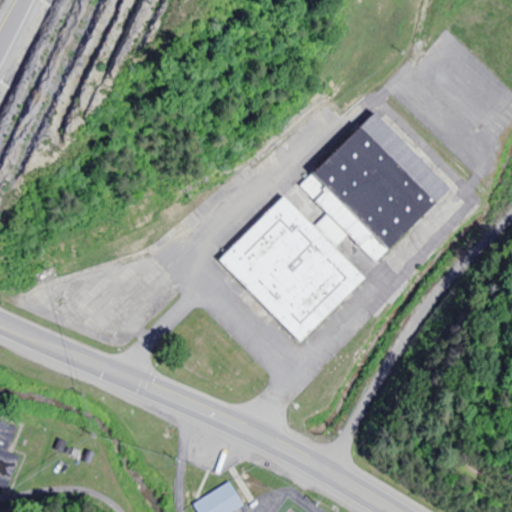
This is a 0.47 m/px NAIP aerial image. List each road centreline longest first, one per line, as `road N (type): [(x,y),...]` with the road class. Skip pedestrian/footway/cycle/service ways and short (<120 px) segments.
road 1 (primary): [(394,511),(256,435),(0,323)]
road 2 (residential): [(330,474),(414,327),(511,218)]
